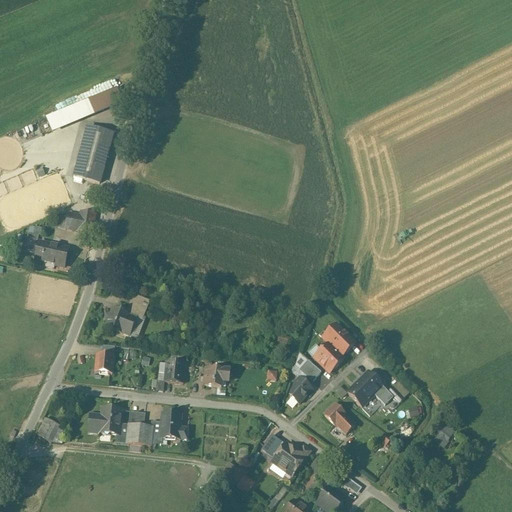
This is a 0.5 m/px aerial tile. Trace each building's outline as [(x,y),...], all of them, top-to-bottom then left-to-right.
[(117,91),(46,119),(52,134),(124,106),(117,91)] [(112,135),(87,129),(74,178),(99,185),(112,135)] [(95,215),(81,212),(80,217),(77,233),(92,235),(95,215)] [(80,217),(69,215),(66,231),(77,233),(80,217)] [(41,230),(34,228),(33,234),(28,233),(26,240),(36,242),(37,242),(38,236),(40,237),(41,230)] [(36,242),(26,240),(24,250),(33,253),(36,242)] [(68,250),(39,244),(34,263),(46,265),(45,268),(53,270),(54,267),(64,269),(68,250)] [(150,303),(133,296),(128,308),(145,314),(150,303)] [(145,314),(128,308),(125,315),(137,320),(142,322),(145,314)] [(125,315),(112,310),(105,329),(122,336),(129,339),(137,320),(125,315)] [(355,346),(336,327),(323,340),(328,346),(342,359),(355,346)] [(342,359),(328,346),(314,360),(329,376),(344,361),(342,359)] [(114,359),(97,357),(95,375),(112,377),(114,359)] [(321,374),(307,362),(299,372),(312,384),(321,374)] [(185,366),(166,364),(165,376),(164,383),(164,384),(183,386),(185,366)] [(276,382),(278,372),(267,370),(266,380),(276,382)] [(229,374),(206,371),(204,388),(221,390),(222,383),(228,384),(229,374)] [(368,374),(347,395),(362,410),(383,389),(368,374)] [(299,380),(294,386),(290,399),(298,406),(312,391),(299,380)] [(404,401),(393,390),(387,395),(399,406),(404,401)] [(335,406),(324,417),(335,428),(336,427),(346,437),(355,428),(345,418),(346,417),(335,406)] [(420,408),(408,409),(409,417),(421,416),(420,408)] [(121,413),(102,411),(102,419),(90,418),(89,434),(116,438),(120,438),(121,429),(122,422),(120,422),(121,413)] [(130,414),(129,430),(127,446),(127,447),(141,448),(144,428),(145,416),(130,414)] [(180,417),(162,416),(162,425),(161,441),(180,442),(181,441),(187,442),(187,431),(179,430),(180,417)] [(44,420),(37,437),(52,444),(60,427),(44,420)] [(162,425),(152,424),(151,429),(152,429),(150,447),(155,447),(155,446),(160,446),(161,441),(162,425)] [(431,439),(440,448),(456,433),(447,424),(431,439)] [(151,429),(144,428),(141,448),(150,449),(150,447),(152,429),(151,429)] [(121,429),(120,438),(116,438),(115,445),(127,446),(129,430),(121,429)] [(384,435),(379,442),(385,448),(391,441),(384,435)] [(285,447),(272,437),(261,451),(274,461),(285,447)] [(305,460),(285,446),(285,447),(274,461),(272,464),(292,478),(305,460)] [(236,448),(236,462),(247,461),(246,447),(236,448)] [(229,464),(219,478),(230,486),(240,471),(229,464)] [(354,484),(341,475),(336,482),(348,491),(354,484)] [(245,477),(236,488),(247,496),(256,485),(245,477)] [(330,478),(320,491),(325,495),(329,490),(335,482),(336,482),(330,478)] [(329,490),(325,495),(317,505),(323,509),(322,511),(323,511),(336,511),(344,502),(339,497),(337,495),(334,494),(329,490)] [(274,499),(264,511),(271,511),(279,502),(274,499)] [(307,511),(294,501),(293,501),(284,511),(307,511)]
